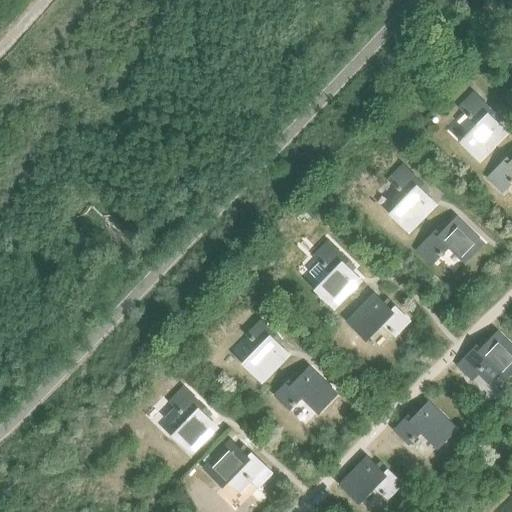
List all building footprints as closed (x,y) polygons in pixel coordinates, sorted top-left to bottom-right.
[(472,92),(458,107),(477,126),(460,143),(479,161),(506,133),(495,121),(498,118),(472,92)] [(492,173),(486,178),(501,193),(507,187),(511,182),(511,153),(492,173)] [(402,165),(387,180),(406,198),(390,215),(408,233),(435,205),(424,194),(427,190),(402,165)] [(421,245),(416,250),(431,265),(436,260),(449,247),(466,263),(483,245),(455,218),(444,229),(440,225),(421,245)] [(318,262),(308,272),(321,285),(315,291),(333,309),(360,281),(349,270),(353,266),(333,247),(328,242),(313,257),(318,262)] [(409,321),(389,302),(385,305),(374,294),(346,322),(365,340),(381,323),(394,336),(409,321)] [(288,355),(277,344),(280,340),(261,321),(246,336),(259,348),(243,365),(261,383),(288,355)] [(481,340),(457,365),(471,380),(477,374),(489,385),(501,373),(506,378),(511,371),(511,347),(496,332),(485,344),(481,340)] [(336,395),(308,367),(297,379),(293,375),(274,395),(289,410),(302,397),(318,413),(336,395)] [(174,408),(164,418),(177,431),(171,438),(189,456),(217,428),(205,416),(209,413),(189,393),(183,387),(168,402),(174,408)] [(455,430),(427,402),(416,414),(413,410),(393,430),(408,445),(421,432),(438,448),(455,430)] [(230,441),(203,469),(221,486),(227,480),(240,493),(250,483),(256,489),(271,474),(265,468),(245,448),(241,452),(230,441)] [(401,484),(381,465),(378,468),(366,457),(339,485),(357,503),(373,486),(386,499),(401,484)]
